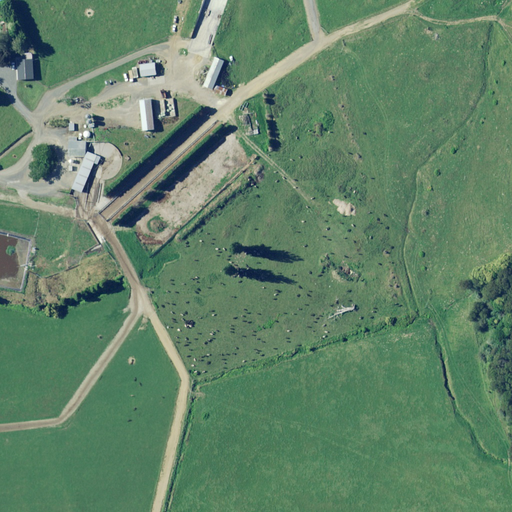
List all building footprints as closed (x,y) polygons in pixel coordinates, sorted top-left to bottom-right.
[(37,66),(35,58),(25,60),(27,68),(37,66)] [(215,84),(224,61),(215,58),(203,88),(212,91),(215,84)] [(156,75),(155,63),(140,65),(141,77),(156,75)] [(230,90),(215,84),(212,91),(227,97),(230,90)] [(155,130),(151,100),(140,101),(143,131),(155,130)] [(77,141),(77,138),(69,137),(68,157),(84,157),(85,141),(77,141)] [(100,157),(87,152),(72,189),(82,193),(94,163),(97,165),(100,157)]
